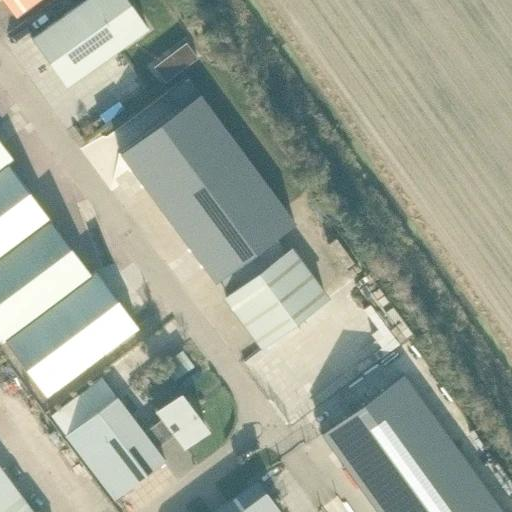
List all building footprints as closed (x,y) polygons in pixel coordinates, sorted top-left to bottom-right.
[(3,0),(15,16),(37,0),(3,0)] [(65,87),(147,29),(126,0),(83,0),(31,38),(65,87)] [(185,43),(153,67),(165,83),(196,59),(185,43)] [(179,109),(119,154),(214,283),(217,280),(228,295),(285,253),(274,238),(294,223),(187,78),(167,92),(179,109)] [(12,159),(0,142),(0,342),(4,340),(45,395),(137,327),(95,271),(90,275),(7,163),(12,159)] [(225,297),(252,334),(261,346),(325,298),(289,250),(285,253),(228,295),(225,297)] [(166,359),(176,374),(196,360),(185,345),(166,359)] [(501,511),(402,375),(321,434),(376,511),(501,511)] [(183,446),(205,429),(194,414),(196,412),(189,402),(186,404),(180,395),(157,412),(162,419),(143,433),(116,397),(64,436),(113,500),(164,461),(155,448),(174,434),(183,446)] [(150,427),(143,418),(136,423),(143,432),(150,427)] [(34,511),(32,511),(0,467),(0,511),(37,511),(34,511)] [(279,511),(256,480),(213,511),(279,511)]
